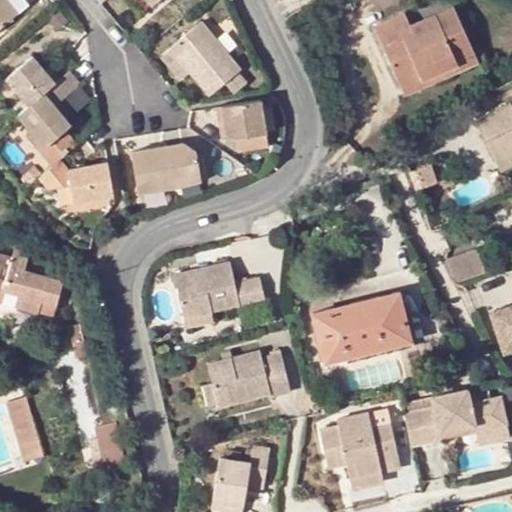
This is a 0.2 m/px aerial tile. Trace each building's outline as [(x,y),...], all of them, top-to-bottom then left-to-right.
[(0,0),(0,28),(19,13),(7,0),(0,0)] [(29,5),(24,0),(7,0),(19,13),(29,5)] [(394,0),(370,0),(376,10),(394,0)] [(411,25),(405,13),(375,27),(399,81),(418,72),(421,79),(476,55),(454,6),(411,25)] [(242,68),(203,21),(169,48),(170,49),(210,95),(225,82),(233,92),(247,81),(238,70),(242,68)] [(190,72),(170,49),(160,57),(180,80),(190,72)] [(55,83),(33,55),(7,78),(29,104),(55,83)] [(476,55),(421,79),(418,72),(399,81),(405,94),(479,61),(476,55)] [(55,83),(18,114),(31,129),(45,145),(66,129),(72,124),(56,105),(81,84),(70,71),(55,83)] [(262,99),(215,107),(217,124),(225,123),(228,138),(267,130),(262,99)] [(511,104),(511,103),(475,121),(495,160),(511,151),(511,104)] [(78,143),(66,129),(45,145),(31,129),(25,134),(39,150),(52,166),(60,158),(78,143)] [(185,142),(132,151),(138,192),(179,185),(202,180),(197,149),(185,142)] [(511,164),(511,151),(495,160),(500,171),(511,164)] [(114,194),(108,161),(68,168),(60,158),(52,166),(39,176),(48,188),(57,186),(71,184),(74,200),(114,194)] [(74,200),(71,184),(57,186),(60,203),(74,200)] [(478,248),(445,259),(455,281),(485,271),(478,248)] [(24,271),(29,253),(15,249),(13,258),(0,253),(0,300),(1,300),(3,296),(5,290),(18,294),(16,300),(15,304),(39,311),(42,301),(57,305),(63,283),(24,271)] [(235,283),(230,261),(174,273),(184,317),(212,311),(265,299),(260,277),(235,283)] [(18,294),(5,290),(3,296),(16,300),(18,294)] [(412,339),(400,291),(313,312),(324,361),(347,356),(412,339)] [(57,305),(42,301),(39,311),(54,315),(57,305)] [(511,306),(492,313),(504,352),(511,349),(511,306)] [(212,311),(184,317),(186,326),(214,320),(212,311)] [(84,340),(81,324),(70,326),(73,343),(84,340)] [(412,339),(347,356),(349,362),(413,346),(412,339)] [(84,340),(73,343),(77,359),(88,356),(84,340)] [(232,357),(230,349),(221,352),(223,359),(232,357)] [(223,359),(208,363),(212,382),(218,402),(219,406),(271,392),(272,396),(291,391),(281,352),(262,357),(260,350),(232,357),(223,359)] [(218,402),(212,382),(203,384),(208,404),(218,402)] [(329,387),(312,392),(316,409),(334,405),(329,387)] [(471,403),(467,388),(432,397),(434,407),(404,414),(411,445),(441,438),(440,432),(476,424),(477,430),(507,424),(500,396),(471,403)] [(39,437),(27,396),(7,402),(20,443),(39,437)] [(391,423),(388,409),(369,413),(372,428),(391,423)] [(369,412),(337,419),(338,425),(319,429),(323,448),(342,444),(346,463),(349,478),(382,471),(401,467),(391,423),(372,428),(369,413),(369,412)] [(125,463),(117,422),(95,427),(104,467),(125,463)] [(476,424),(440,432),(441,438),(477,430),(476,424)] [(507,424),(477,430),(480,443),(510,436),(507,424)] [(44,456),(39,437),(20,443),(26,461),(44,456)] [(346,463),(342,444),(323,448),(328,467),(346,463)] [(226,457),(220,457),(212,499),(243,504),(247,485),(262,487),(271,448),(253,445),(250,461),(240,460),(226,457)] [(241,453),(227,451),(226,457),(240,460),(241,453)] [(382,471),(349,478),(351,488),(384,481),(382,471)] [(242,511),(243,504),(212,499),(211,506),(242,511)]
